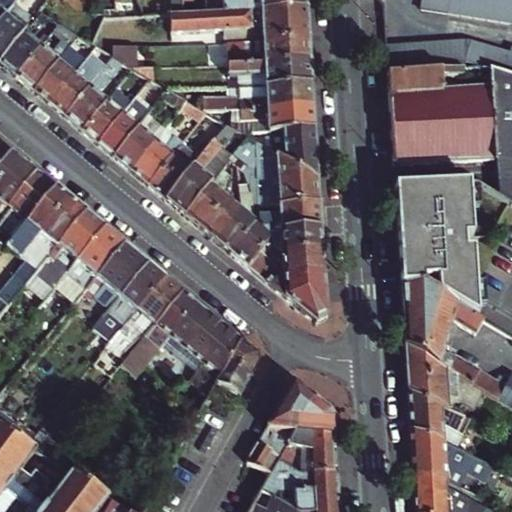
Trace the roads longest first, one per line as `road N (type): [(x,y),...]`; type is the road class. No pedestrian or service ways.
road 1 (residential): [(0,105),(292,343)]
road 2 (tertiary): [(343,0),(365,362)]
road 3 (residential): [(292,343),(198,511)]
road 4 (tertiary): [(365,362),(374,511)]
